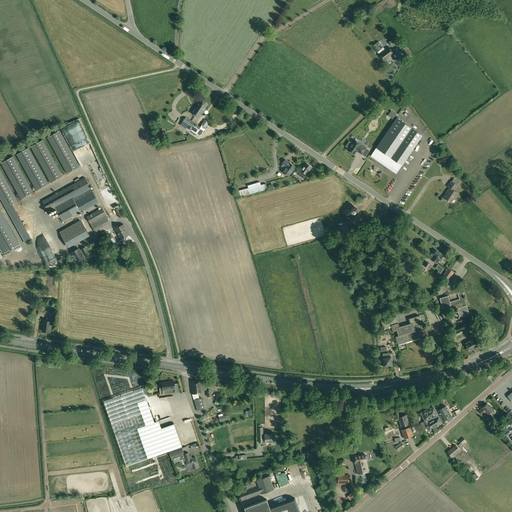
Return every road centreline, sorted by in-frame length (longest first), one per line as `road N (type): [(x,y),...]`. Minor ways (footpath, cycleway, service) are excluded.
road 1 (unclassified): [(511,294),(133,33)]
road 2 (unclassified): [(350,511),(511,371)]
road 3 (primary): [(0,339),(182,368)]
road 4 (unclassified): [(182,368),(228,511)]
road 5 (primary): [(182,368),(321,387)]
